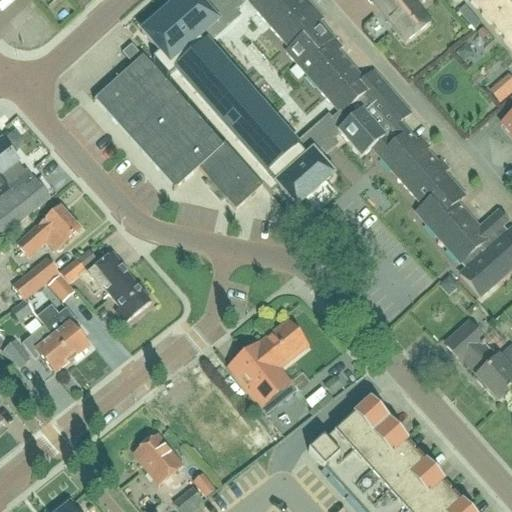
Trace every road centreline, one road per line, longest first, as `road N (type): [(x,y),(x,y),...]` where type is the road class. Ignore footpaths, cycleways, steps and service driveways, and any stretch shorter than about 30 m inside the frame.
road 1 (residential): [(0,489),(209,329),(225,251)]
road 2 (residential): [(511,206),(324,0)]
road 3 (residential): [(225,251),(150,234),(129,221),(20,95)]
road 4 (residential): [(395,367),(319,279),(225,251)]
road 5 (residential): [(511,498),(395,367)]
road 6 (residential): [(395,367),(292,451),(279,484)]
road 7 (residential): [(20,95),(129,0)]
